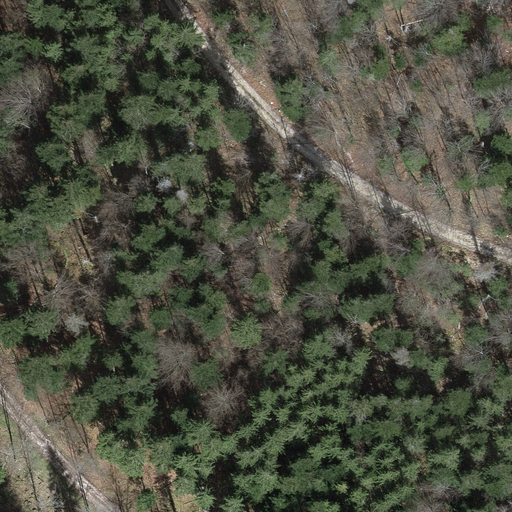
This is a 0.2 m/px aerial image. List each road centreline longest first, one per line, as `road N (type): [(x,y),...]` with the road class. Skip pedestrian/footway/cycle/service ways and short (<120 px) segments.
road 1 (track): [(172,0),(275,124),(326,165),(378,199),(511,257)]
road 2 (track): [(120,511),(0,378)]
